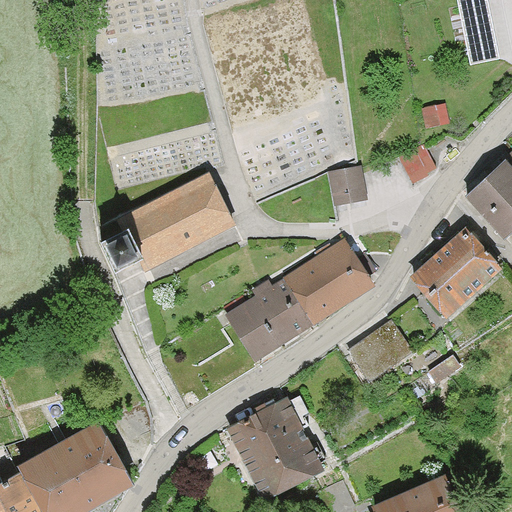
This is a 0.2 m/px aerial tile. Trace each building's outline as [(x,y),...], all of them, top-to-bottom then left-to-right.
[(463,0),(470,61),(499,58),(492,0),(463,0)] [(415,177),(438,166),(427,144),(404,155),(415,177)] [(511,157),(470,197),(511,240),(511,157)] [(236,219),(209,167),(120,213),(127,227),(102,239),(117,268),(140,256),(145,265),(236,219)] [(334,176),(338,207),(370,202),(366,172),(334,176)] [(413,281),(450,320),(507,268),(470,228),(413,281)] [(283,278),(313,325),(375,286),(344,238),(283,278)] [(255,295),(224,314),(255,362),(313,325),(283,278),(272,285),(269,280),(252,290),(255,295)] [(350,346),(371,381),(415,354),(393,320),(350,346)] [(291,395),(230,429),(273,505),(334,471),(291,395)] [(90,511),(138,486),(102,422),(21,466),(46,511),(90,511)] [(464,511),(450,478),(375,509),(376,511),(464,511)] [(36,511),(18,479),(0,488),(0,511),(36,511)]
